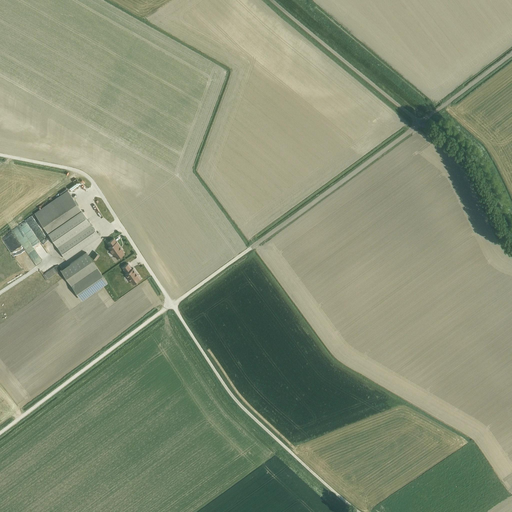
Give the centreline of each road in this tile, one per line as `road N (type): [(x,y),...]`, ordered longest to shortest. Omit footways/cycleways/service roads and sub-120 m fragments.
road 1 (track): [(271,0),(455,149),(511,246)]
road 2 (unclassified): [(250,248),(511,53)]
road 3 (unclassified): [(358,511),(240,405),(172,305)]
road 4 (unclassified): [(172,305),(85,174),(0,154)]
road 5 (unclassified): [(172,305),(0,433)]
